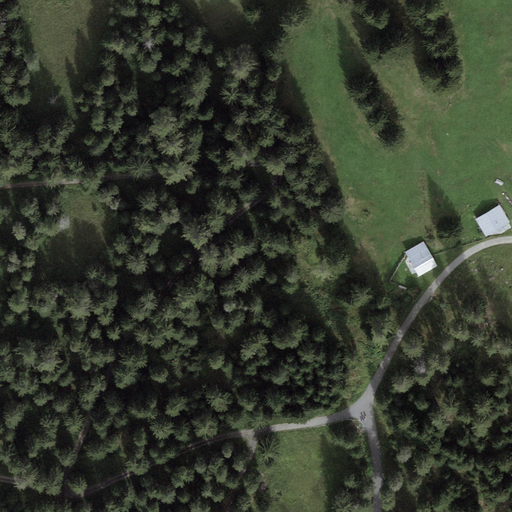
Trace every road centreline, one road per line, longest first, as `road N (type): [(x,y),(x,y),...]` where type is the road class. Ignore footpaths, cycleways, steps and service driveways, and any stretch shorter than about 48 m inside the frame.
road 1 (track): [(0,186),(258,163),(277,170),(280,184),(186,260),(116,356),(62,486),(93,490),(181,450),(256,431)]
road 2 (track): [(256,431),(340,415),(365,397),(409,318),(453,265),(475,249),(511,241)]
